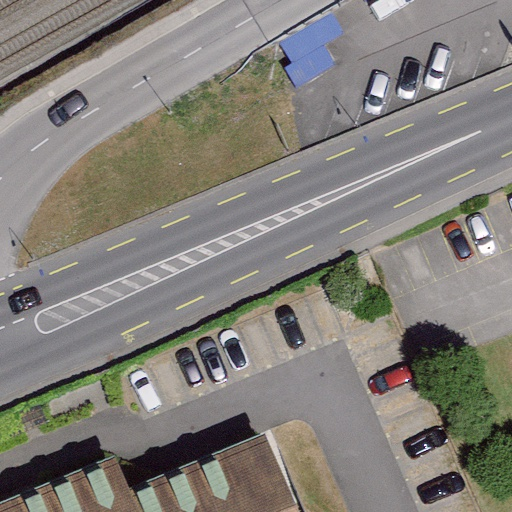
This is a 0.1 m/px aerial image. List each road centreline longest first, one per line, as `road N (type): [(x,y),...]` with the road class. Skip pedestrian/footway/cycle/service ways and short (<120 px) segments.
road 1 (primary): [(0,350),(511,132)]
road 2 (unknown): [(0,450),(289,332),(311,332),(332,351),(396,511)]
road 3 (unclassified): [(0,183),(54,131),(276,0)]
